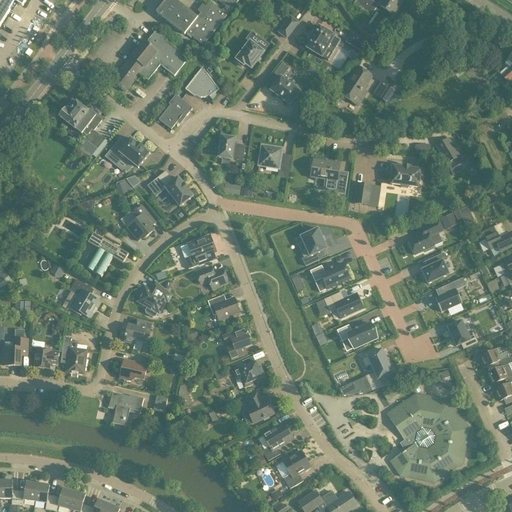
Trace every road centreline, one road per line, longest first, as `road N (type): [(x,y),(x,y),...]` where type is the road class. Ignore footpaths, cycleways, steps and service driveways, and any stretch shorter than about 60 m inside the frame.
road 1 (residential): [(382,511),(316,437),(278,371),(217,214)]
road 2 (residential): [(0,381),(97,389),(133,274),(171,237),(217,214)]
road 3 (residential): [(411,357),(354,226),(228,206),(217,214)]
road 4 (residential): [(167,511),(84,471),(0,461)]
road 5 (residential): [(396,138),(346,138),(235,115)]
road 6 (residential): [(170,149),(59,64)]
road 7 (track): [(484,5),(462,27),(374,72)]
road 8 (residential): [(308,15),(235,115)]
road 9 (residential): [(511,474),(462,364)]
